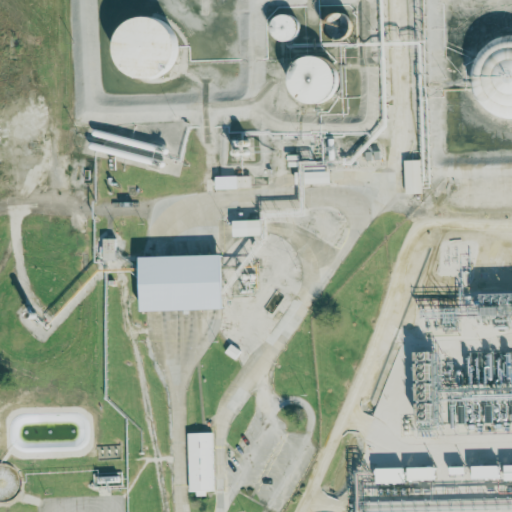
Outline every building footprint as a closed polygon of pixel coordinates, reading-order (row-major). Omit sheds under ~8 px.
[(331,36),(347,21),(338,10),(322,25),(331,36)] [(273,41),(298,39),(296,13),(272,15),(273,41)] [(174,18),(118,17),(117,76),(172,77),(174,18)] [(292,56),(292,101),(334,101),(334,56),(292,56)] [(420,160),(403,160),(405,194),(422,194),(420,160)] [(251,176),(234,176),(234,187),(251,188),(251,176)] [(232,220),(233,236),(262,235),(262,219),(232,220)] [(102,260),(114,260),(115,239),(103,239),(102,260)] [(222,309),(221,254),(139,256),(140,311),(222,309)] [(187,433),(189,495),(206,494),(205,491),(213,491),(212,433),(187,433)] [(408,481),(435,480),(435,467),(408,467),(408,481)] [(376,468),(377,483),(404,483),(404,468),(376,468)]
